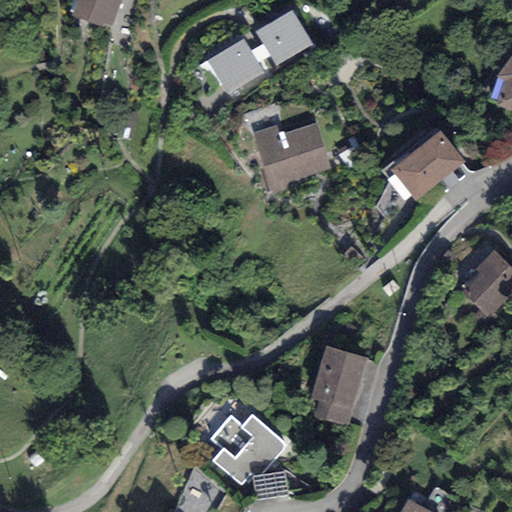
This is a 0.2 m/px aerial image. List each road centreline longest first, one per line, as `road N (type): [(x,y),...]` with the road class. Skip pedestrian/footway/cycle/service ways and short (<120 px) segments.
road 1 (residential): [(504,178),(454,199),(390,259),(251,363),(170,387),(105,483),(62,511)]
road 2 (residential): [(304,511),(340,492),(423,269),(504,178)]
